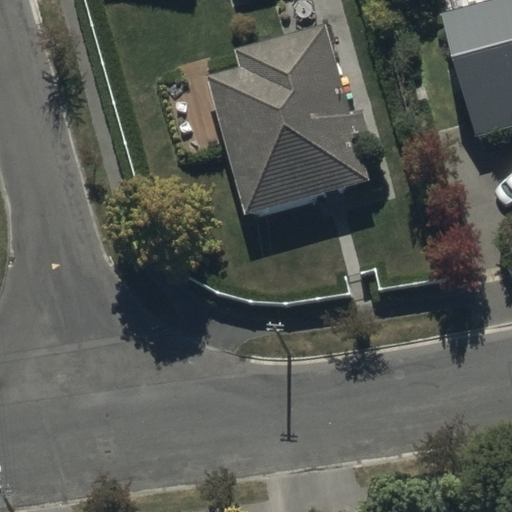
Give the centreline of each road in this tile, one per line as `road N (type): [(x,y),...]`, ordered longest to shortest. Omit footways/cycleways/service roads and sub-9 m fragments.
road 1 (residential): [(511,383),(104,440)]
road 2 (residential): [(104,440),(0,48)]
